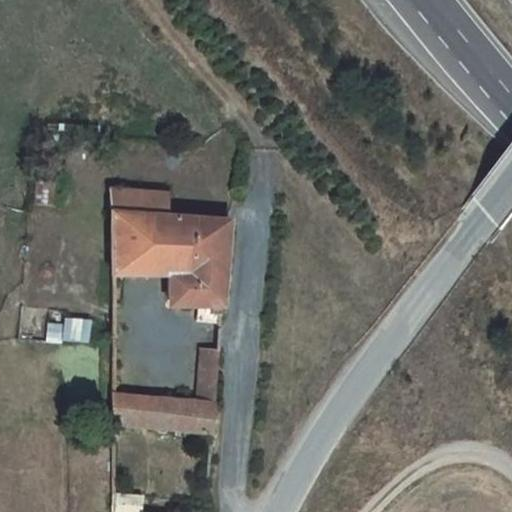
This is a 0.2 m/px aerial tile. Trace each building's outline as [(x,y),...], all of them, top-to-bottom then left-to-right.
[(55,173),(35,171),(32,205),(52,206),(55,173)] [(109,213),(164,218),(166,197),(109,191),(109,213)] [(220,316),(228,223),(164,218),(109,213),(109,275),(168,276),(167,302),(209,303),(208,315),(220,316)] [(47,323),(46,341),(63,342),(64,324),(47,323)] [(210,435),(217,351),(200,349),(196,404),(154,399),(152,429),(210,435)] [(154,399),(110,394),(111,424),(152,429),(154,399)] [(112,495),(111,511),(139,511),(141,499),(112,495)]
